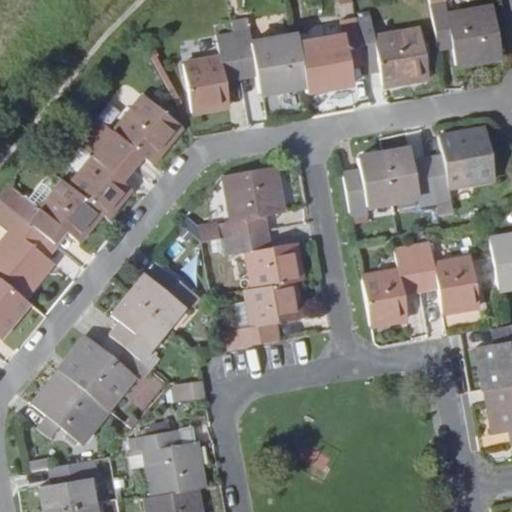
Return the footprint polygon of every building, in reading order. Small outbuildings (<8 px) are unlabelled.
[(442,17),(438,0),(421,0),(432,54),(447,52),(450,68),(496,60),(487,10),(442,17)] [(346,10),(348,21),(363,19),(361,8),(346,10)] [(348,21),(357,68),(372,65),(374,75),(376,89),(421,81),(414,32),(367,39),(363,19),(348,21)] [(299,88),(300,96),(345,88),(343,70),(357,68),(348,21),(335,24),(337,39),(291,48),(299,88)] [(225,24),(227,36),(242,34),(240,22),(225,24)] [(209,27),(211,40),(227,36),(225,24),(209,27)] [(227,36),(236,83),(250,81),(253,97),(299,88),(291,48),(289,39),(244,48),(242,34),(227,36)] [(221,86),(236,83),(227,36),(211,40),(214,62),(179,68),(187,117),(224,111),(221,86)] [(357,68),(359,78),(374,75),(372,65),(357,68)] [(81,132),(117,162),(127,150),(146,165),(175,131),(137,99),(109,135),(91,120),(81,132)] [(62,191),(95,218),(101,222),(125,191),(106,176),(117,162),(81,132),(70,146),(74,149),(87,160),(72,179),(62,191)] [(487,182),(478,133),(433,142),(434,148),(435,158),(421,161),(431,208),(443,205),(442,191),(487,182)] [(434,148),(419,151),(421,161),(435,158),(434,148)] [(87,160),(74,149),(58,168),(72,179),(87,160)] [(414,211),(431,208),(421,161),(404,164),(403,154),(378,158),(387,207),(413,202),(414,211)] [(359,213),(387,207),(378,158),(350,163),(351,174),(338,177),(347,224),(361,221),(359,213)] [(192,232),(195,247),(215,244),(262,235),(260,220),(276,217),(268,170),(217,180),(226,227),(192,232)] [(2,189),(0,191),(0,210),(41,245),(53,230),(72,245),(95,218),(62,191),(56,186),(45,199),(33,214),(22,205),(2,189)] [(33,190),(22,205),(33,214),(45,199),(33,190)] [(0,240),(0,290),(15,303),(44,267),(32,256),(41,245),(0,210),(0,230),(5,235),(0,240)] [(247,294),(287,286),(295,285),(289,248),(265,252),(262,235),(215,244),(218,261),(240,257),(247,294)] [(511,237),(479,243),(489,294),(511,290),(511,237)] [(423,245),(406,249),(415,296),(433,293),(437,317),(473,310),(465,261),(428,269),(423,245)] [(415,296),(406,249),(389,252),(393,275),(357,281),(366,330),(403,324),(399,300),(415,296)] [(121,299),(159,330),(176,309),(183,316),(194,302),(158,273),(147,286),(138,278),(121,299)] [(224,336),(226,353),(273,345),(271,328),(293,323),(287,286),(247,294),(239,295),(245,332),(224,336)] [(0,333),(21,307),(15,303),(0,290),(0,333)] [(117,352),(139,370),(148,358),(143,352),(159,330),(121,299),(105,319),(113,327),(103,341),(117,352)] [(511,389),(511,329),(496,332),(484,334),(487,351),(469,354),(476,396),(479,395),(511,389)] [(211,339),(214,355),(226,353),(224,336),(211,339)] [(53,377),(101,414),(128,380),(108,364),(94,352),(81,341),(52,376),(53,377)] [(108,364),(117,352),(103,341),(94,352),(108,364)] [(141,407),(160,387),(146,374),(127,393),(141,407)] [(74,448),(101,414),(53,377),(26,410),(39,421),(53,431),(74,448)] [(166,407),(202,400),(199,383),(163,389),(166,407)] [(511,389),(479,395),(488,439),(504,436),(511,434),(511,389)] [(44,443),(53,431),(39,421),(30,433),(44,443)] [(146,502),(190,494),(196,493),(188,448),(171,450),(169,436),(123,444),(125,459),(139,457),(146,502)] [(91,482),(89,466),(43,474),(45,490),(33,492),(36,511),(64,511),(87,508),(83,484),(91,482)] [(193,511),(190,494),(146,502),(140,503),(141,511),(193,511)]
